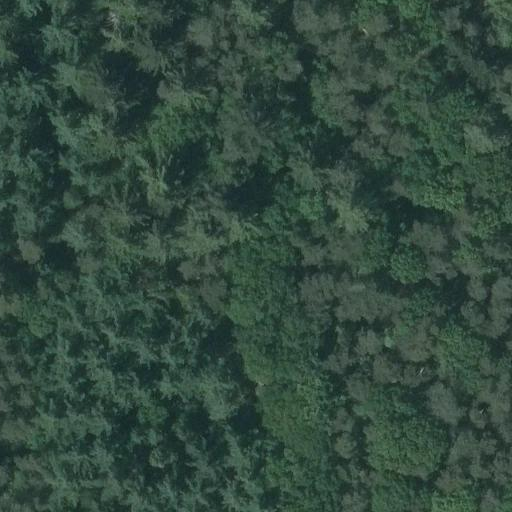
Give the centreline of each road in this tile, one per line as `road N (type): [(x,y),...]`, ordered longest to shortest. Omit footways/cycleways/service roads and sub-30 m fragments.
road 1 (track): [(233,256),(511,161)]
road 2 (track): [(0,251),(233,256)]
